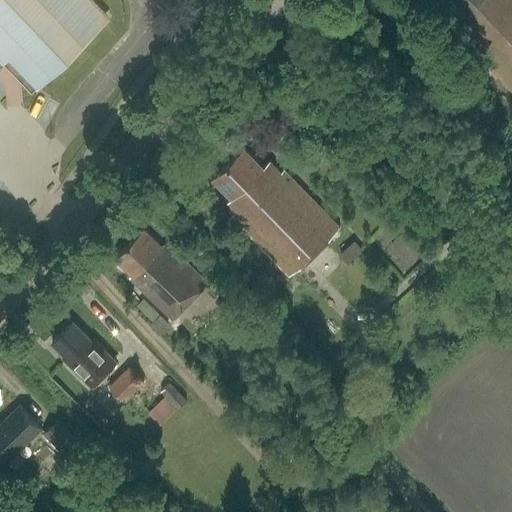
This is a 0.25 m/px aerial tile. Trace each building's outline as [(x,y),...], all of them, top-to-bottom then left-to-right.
[(0,0),(0,60),(4,64),(10,58),(32,81),(99,17),(83,0),(0,0)] [(511,0),(447,0),(460,14),(454,20),(472,39),(468,44),(486,63),(486,62),(511,89),(511,0)] [(289,274),(338,227),(283,170),(281,173),(269,161),(263,167),(244,147),(212,177),(232,197),(228,201),(235,213),(232,216),(289,274)] [(171,322),(208,283),(166,244),(163,248),(143,229),(115,258),(135,277),(130,283),(171,322)] [(348,264),(363,249),(355,240),(339,254),(348,264)] [(253,322),(228,297),(216,309),(241,334),(253,322)] [(92,386),(117,363),(94,339),(92,341),(72,322),(52,342),(68,358),(66,360),(92,386)] [(129,396),(144,381),(130,367),(110,386),(124,401),(129,396)] [(184,397),(170,383),(162,391),(176,405),(184,397)] [(0,459),(5,464),(42,428),(20,405),(0,424),(0,459)] [(77,438),(58,418),(43,432),(62,452),(77,438)]
